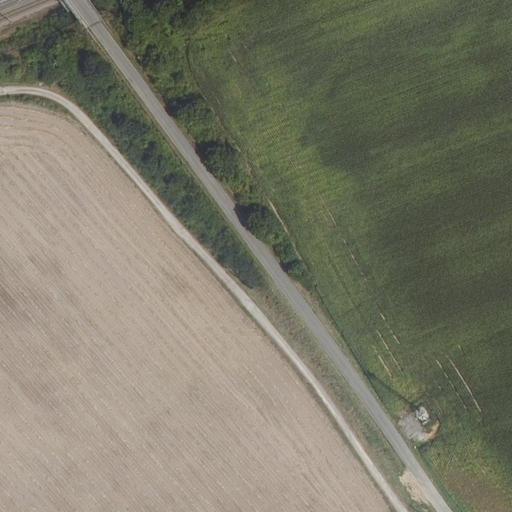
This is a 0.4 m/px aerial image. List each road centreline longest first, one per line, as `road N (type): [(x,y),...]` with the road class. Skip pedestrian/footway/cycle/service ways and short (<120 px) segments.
road 1 (unclassified): [(445,511),(75,0)]
road 2 (track): [(0,92),(60,101),(84,116),(325,387),(405,511)]
